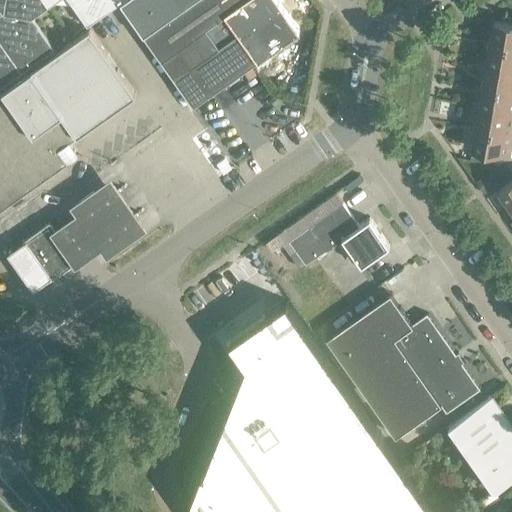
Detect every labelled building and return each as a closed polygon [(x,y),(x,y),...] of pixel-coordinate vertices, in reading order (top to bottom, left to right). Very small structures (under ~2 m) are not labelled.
[(5,0),(4,11),(0,13),(0,40),(22,72),(54,49),(31,16),(48,4),(44,0),(5,0)] [(44,0),(48,4),(53,0),(69,0),(87,25),(120,2),(123,0),(44,0)] [(123,0),(120,2),(143,36),(194,0),(123,0)] [(194,0),(143,36),(193,107),(259,60),(240,32),(207,55),(194,37),(247,0),(194,0)] [(276,0),(247,0),(194,37),(207,55),(240,32),(259,60),(299,32),(276,0)] [(511,23),(494,20),(490,42),(511,46),(511,23)] [(0,209),(66,163),(64,159),(74,152),(67,142),(135,94),(89,29),(0,91),(0,209)] [(0,86),(22,72),(0,40),(0,86)] [(511,46),(490,42),(486,64),(511,68),(511,46)] [(511,68),(486,64),(483,85),(511,90),(511,68)] [(511,90),(483,85),(479,106),(511,112),(511,90)] [(511,112),(479,106),(475,128),(511,134),(511,112)] [(511,138),(511,134),(475,128),(471,149),(509,156),(511,138)] [(475,181),(483,193),(497,183),(489,171),(475,181)] [(54,230),(77,264),(100,248),(106,256),(145,229),(110,178),(70,206),(76,214),(54,230)] [(511,207),(511,180),(498,191),(511,209),(511,207)] [(335,193),(280,232),(294,252),(289,256),(298,269),(303,265),(313,259),(342,238),(361,265),(389,246),(370,218),(358,226),(335,193)] [(73,267),(77,264),(54,230),(49,223),(24,241),(25,242),(8,254),(33,289),(50,277),(51,279),(71,264),(73,267)] [(390,293),(326,337),(396,436),(440,404),(446,412),(480,388),(427,313),(412,324),(390,293)] [(204,478),(196,497),(206,511),(435,511),(287,301),(262,318),(229,341),(241,357),(246,364),(202,475),(204,478)] [(511,477),(511,427),(490,397),(448,426),(493,491),(511,477)]
